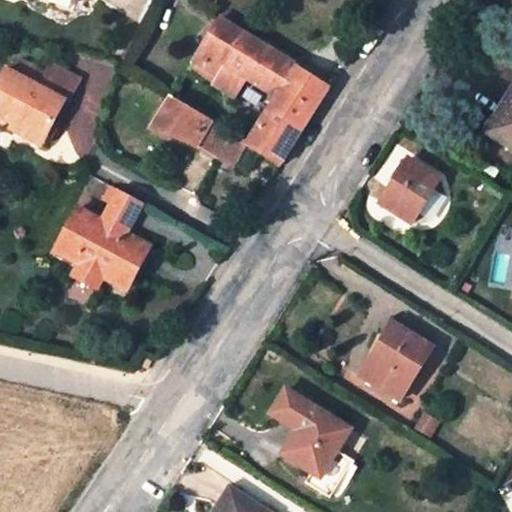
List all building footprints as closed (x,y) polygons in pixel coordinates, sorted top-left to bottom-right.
[(278,95),(247,143),(281,164),(330,86),(220,20),(188,70),(232,96),(245,75),(278,95)] [(6,68),(0,78),(0,112),(12,119),(42,134),(62,99),(75,78),(48,63),(43,72),(22,60),(14,73),(6,68)] [(511,91),(486,131),(508,145),(504,151),(511,155),(511,91)] [(230,167),(247,143),(171,99),(151,130),(171,135),(230,167)] [(42,134),(12,119),(7,129),(44,148),(49,138),(42,134)] [(441,178),(410,158),(381,204),(412,224),(441,178)] [(117,187),(101,218),(128,233),(145,203),(117,187)] [(53,253),(70,262),(101,280),(120,290),(147,243),(128,233),(101,218),(79,205),(53,253)] [(94,293),(101,280),(70,262),(63,277),(94,293)] [(434,349),(393,324),(376,352),(381,356),(366,379),(401,401),(434,349)] [(133,371),(143,374),(151,360),(140,357),(133,371)] [(351,431),(288,392),(274,416),(299,432),(284,456),(313,474),(307,484),(329,497),(351,463),(337,454),(351,431)] [(266,511),(231,491),(218,511),(266,511)]
